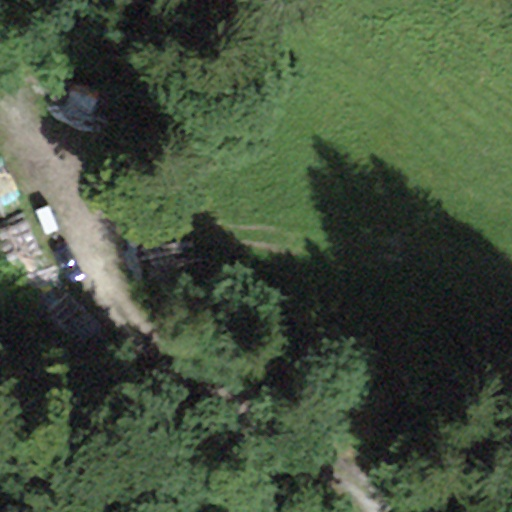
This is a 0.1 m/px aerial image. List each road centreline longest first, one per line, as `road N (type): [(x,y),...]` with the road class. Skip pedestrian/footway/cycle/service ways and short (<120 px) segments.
road 1 (track): [(385,511),(312,450),(160,355),(103,291),(28,157),(0,123)]
road 2 (track): [(75,241),(344,240),(511,264)]
